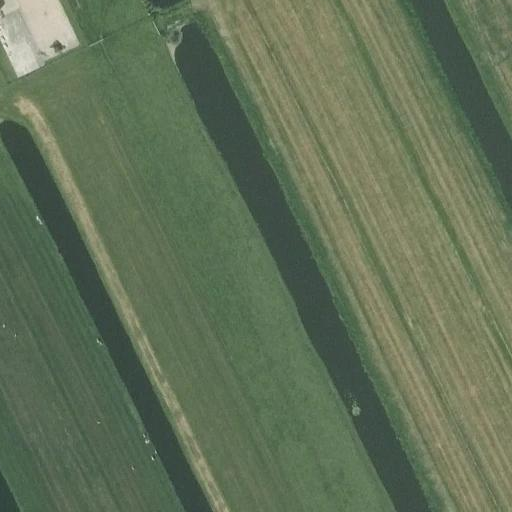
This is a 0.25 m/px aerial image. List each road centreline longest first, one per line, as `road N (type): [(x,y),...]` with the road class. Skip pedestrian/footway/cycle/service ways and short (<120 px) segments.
road 1 (track): [(454,511),(206,1),(196,2)]
road 2 (track): [(0,84),(19,89),(196,2)]
